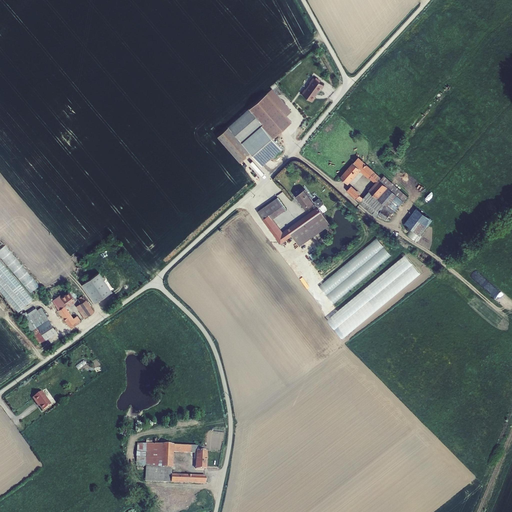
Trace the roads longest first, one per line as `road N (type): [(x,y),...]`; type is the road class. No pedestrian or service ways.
road 1 (unclassified): [(154,280),(276,169),(350,83)]
road 2 (residential): [(215,511),(230,437),(220,369),(204,330),(154,280)]
road 3 (unclassified): [(0,392),(154,280)]
